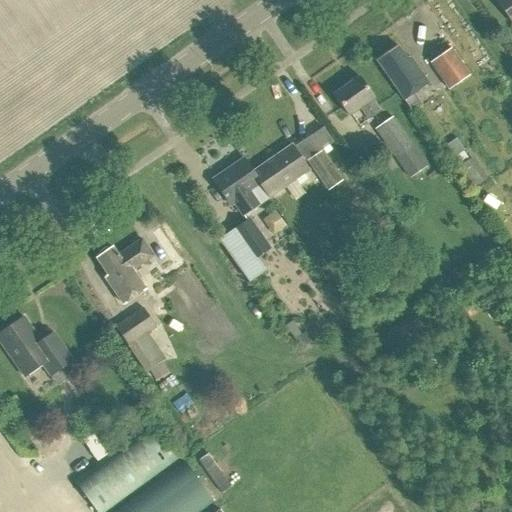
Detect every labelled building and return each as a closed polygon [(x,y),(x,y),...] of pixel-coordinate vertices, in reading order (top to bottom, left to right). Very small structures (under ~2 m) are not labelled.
[(511,0),(495,0),(511,24),(511,0)] [(397,46),(376,61),(412,113),(422,106),(414,94),(428,84),(409,57),(406,59),(397,46)] [(431,64),(449,90),(469,76),(450,50),(431,64)] [(348,116),(360,108),(369,120),(380,112),(371,100),(373,98),(359,78),(334,96),(348,116)] [(375,129),(410,179),(426,167),(391,118),(375,129)] [(259,184),(268,198),(269,198),(308,171),(291,146),(252,172),(252,173),(259,184)] [(341,181),(321,152),(307,161),(328,191),(341,181)] [(212,180),(229,205),(230,206),(231,205),(230,204),(233,202),(243,216),(268,198),(259,184),(252,173),(252,172),(243,159),(242,159),(243,161),(232,168),(231,167),(230,168),(225,171),(224,171),(225,173),(214,180),(213,179),(212,180)] [(459,168),(473,188),(483,181),(469,161),(459,168)] [(261,220),(271,234),(284,225),(274,211),(261,220)] [(255,259),(269,249),(248,218),(216,240),(246,284),(264,271),(255,259)] [(97,259),(108,275),(104,278),(123,305),(146,290),(133,271),(153,257),(141,240),(118,256),(112,248),(111,249),(106,248),(105,248),(99,252),(99,253),(98,258),(97,259)] [(115,328),(128,346),(146,373),(163,362),(145,335),(156,327),(143,309),(115,328)] [(0,333),(0,343),(24,378),(42,366),(50,377),(73,361),(53,333),(41,342),(23,317),(0,333)] [(156,423),(74,483),(95,511),(106,511),(181,457),(156,423)] [(99,433),(90,439),(101,460),(111,454),(99,433)] [(205,457),(221,491),(233,485),(217,451),(205,457)] [(184,460),(113,511),(201,511),(215,502),(184,460)]
